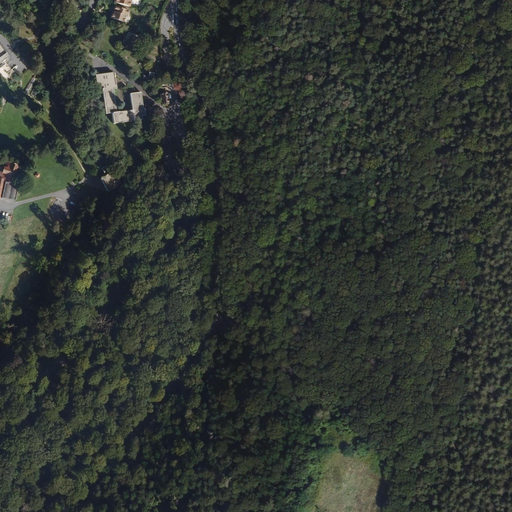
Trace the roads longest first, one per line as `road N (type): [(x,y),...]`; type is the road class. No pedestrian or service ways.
road 1 (secondary): [(175,0),(183,61),(222,163),(218,319),(64,511)]
road 2 (track): [(501,0),(462,425),(428,511)]
road 3 (track): [(175,511),(202,455),(213,367),(230,332),(218,319)]
